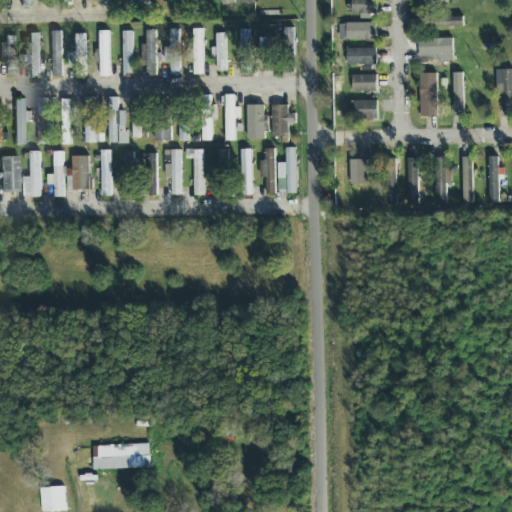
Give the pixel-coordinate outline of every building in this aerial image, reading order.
[(352,0),(352,15),(377,15),(377,0),(352,0)] [(463,27),(463,18),(418,18),(418,27),(463,27)] [(377,24),(347,24),(347,39),(377,39),(377,24)] [(283,52),(295,52),(296,29),(284,28),(283,52)] [(157,30),(147,30),(147,76),(157,76),(157,30)] [(179,30),(170,30),(170,48),(165,48),(165,64),(170,64),(170,76),(179,76),(179,30)] [(203,76),(203,31),(194,30),(193,76),(203,76)] [(100,77),(110,77),(110,31),(100,31),(100,77)] [(248,31),(240,31),(241,73),(250,73),(248,31)] [(63,79),(62,32),(52,33),(53,79),(63,79)] [(132,32),(123,33),(124,75),(133,75),(132,32)] [(29,78),(40,78),(40,33),(29,33),(29,78)] [(226,72),(226,34),(216,34),(216,72),(226,72)] [(76,35),(76,78),(86,78),(86,35),(76,35)] [(7,75),(17,75),(17,36),(7,36),(7,75)] [(276,38),(261,38),(261,66),(276,66),(276,38)] [(453,39),(420,39),(420,56),(453,56),(453,39)] [(347,49),(347,65),(377,65),(377,49),(347,49)] [(503,116),(511,116),(511,70),(503,70),(503,116)] [(437,117),(437,74),(421,74),(421,117),(437,117)] [(454,74),(454,117),(463,117),(463,74),(454,74)] [(377,75),(352,75),(352,92),(377,92),(377,75)] [(226,142),(235,142),(235,120),(241,120),(241,108),(235,108),(235,96),(225,96),(226,142)] [(203,97),(203,142),(212,142),(212,97),(203,97)] [(85,143),(101,143),(101,135),(95,135),(94,98),(84,99),(85,143)] [(109,144),(121,144),(121,113),(119,113),(119,98),(109,98),(109,144)] [(62,145),(71,145),(71,99),(62,99),(62,145)] [(1,100),(0,100),(0,146),(1,146),(1,122),(9,122),(9,115),(1,115),(1,100)] [(24,122),(29,122),(29,112),(24,112),(24,100),(15,100),(15,145),(25,145),(24,122)] [(47,100),(37,100),(38,145),(48,145),(47,100)] [(188,101),(179,101),(179,143),(188,143),(188,101)] [(133,102),(133,139),(141,139),(141,102),(133,102)] [(378,120),(378,102),(352,102),(352,120),(378,120)] [(248,140),(265,140),(265,105),(248,105),(248,140)] [(273,137),(289,137),(289,106),(273,106),(273,137)] [(276,149),(266,149),(266,194),(276,194),(276,149)] [(297,193),(297,149),(287,149),(287,193),(297,193)] [(170,195),(182,195),(182,150),(170,150),(170,195)] [(205,197),(205,150),(194,150),(194,197),(205,197)] [(243,196),(253,196),(253,150),(243,150),(243,196)] [(219,197),(229,197),(229,151),(219,151),(219,197)] [(41,152),(31,152),(31,198),(41,198),(41,152)] [(54,198),(64,198),(64,152),(54,152),(54,198)] [(110,152),(101,152),(102,198),(111,197),(110,152)] [(135,153),(125,153),(125,191),(135,191),(135,153)] [(158,196),(158,155),(147,155),(147,196),(158,196)] [(19,157),(1,157),(2,192),(19,192),(19,157)] [(72,158),(72,170),(67,170),(67,177),(73,176),(74,191),(90,191),(89,157),(72,158)] [(436,203),(446,203),(446,158),(436,158),(436,203)] [(463,203),(473,203),(473,158),(463,158),(463,203)] [(498,203),(498,158),(490,158),(490,203),(498,203)] [(397,159),(387,159),(387,206),(397,206),(397,159)] [(408,205),(418,205),(418,159),(408,159),(408,205)] [(368,161),(350,161),(350,185),(368,185),(368,161)] [(93,447),(93,470),(150,469),(150,456),(137,456),(137,447),(93,447)]
